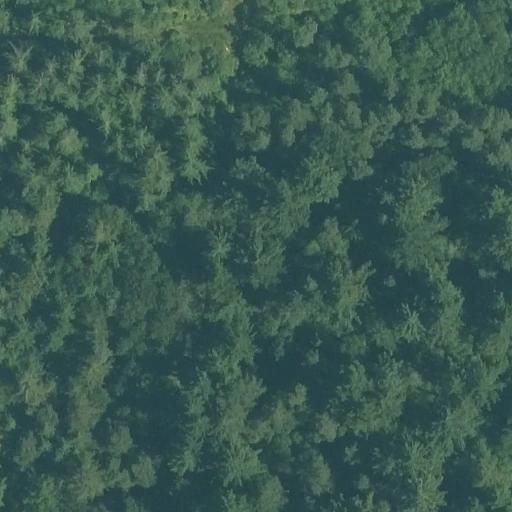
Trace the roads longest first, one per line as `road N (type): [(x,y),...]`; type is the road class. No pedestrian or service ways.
road 1 (track): [(229,0),(144,511)]
road 2 (track): [(219,58),(0,47)]
